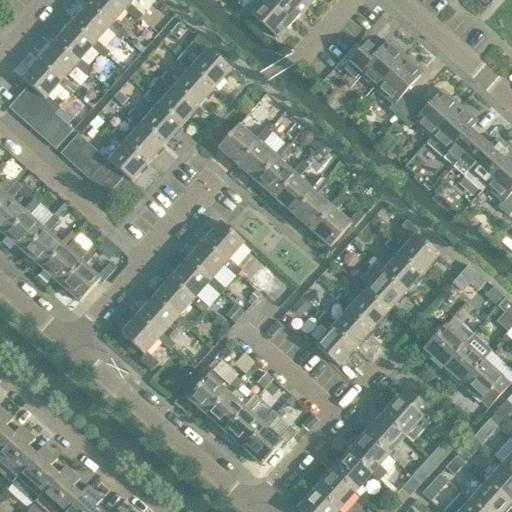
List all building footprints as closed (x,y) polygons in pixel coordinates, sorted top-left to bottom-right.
[(112,28),(109,30),(121,41),(126,35),(114,24),(125,12),(128,9),(118,0),(93,0),(88,7),(112,28)] [(118,0),(128,9),(125,12),(137,22),(142,17),(130,6),(135,0),(118,0)] [(292,24),(266,0),(252,0),(244,10),(278,40),(292,24)] [(266,0),(292,24),(307,7),(298,0),(266,0)] [(95,46),(92,49),(104,60),(110,54),(97,43),(109,30),(112,28),(88,7),(72,25),(95,46)] [(78,65),(76,68),(88,78),(93,73),(81,62),(92,49),(95,46),(72,25),(55,43),(78,65)] [(206,54),(194,67),(192,70),(215,90),(231,72),(208,51),(211,48),(198,37),(193,42),(206,54)] [(362,50),(344,71),(354,80),(358,76),(375,91),(404,58),(386,42),(376,53),(366,44),(361,49),(362,50)] [(62,84),(59,86),(72,97),(77,91),(65,81),(76,68),(78,65),(55,43),(39,62),(62,84)] [(189,73),(179,84),(176,88),(198,109),(215,90),(192,70),(194,67),(182,56),(177,62),(189,73)] [(404,58),(375,91),(392,106),(388,110),(398,120),(417,99),(407,90),(422,74),(404,58)] [(42,106),(55,116),(60,110),(48,99),(59,86),(62,84),(39,62),(21,81),(29,88),(45,103),(42,106)] [(173,91),(162,104),(159,107),(183,126),(198,109),(176,88),(179,84),(178,85),(166,74),(160,80),(173,91)] [(9,110),(46,143),(64,123),(55,116),(42,106),(45,103),(29,88),(9,110)] [(417,99),(398,120),(409,129),(413,124),(430,139),(459,107),(441,91),(426,107),(417,99)] [(156,110),(145,122),(142,125),(165,146),(183,126),(159,107),(162,104),(149,93),(144,98),(156,110)] [(459,107),(430,139),(430,140),(426,144),(453,168),(480,138),(471,129),(477,123),(459,107)] [(139,128),(128,140),(126,144),(148,164),(165,146),(142,125),(145,122),(132,111),(127,117),(139,128)] [(64,123),(46,143),(56,152),(73,132),(64,123)] [(217,149),(237,166),(257,143),(260,146),(271,133),(265,128),(254,140),(238,126),(217,149)] [(108,163),(106,161),(88,181),(98,189),(115,169),(125,178),(131,183),(148,164),(126,144),(128,140),(116,129),(111,135),(123,147),(108,163)] [(60,156),(79,173),(97,153),(78,136),(60,156)] [(480,138),(453,168),(463,178),(480,193),(511,157),(511,154),(495,139),(490,146),(480,138)] [(257,143),(237,166),(255,183),(276,159),(279,162),(290,150),(284,145),(273,157),(260,146),(257,143)] [(97,153),(79,173),(88,181),(106,161),(97,153)] [(511,157),(480,193),(481,193),(485,189),(501,203),(497,208),(508,217),(511,212),(511,157)] [(276,159),(255,183),(274,199),(294,177),(297,179),(308,166),(302,161),(291,173),(279,162),(276,159)] [(115,169),(98,189),(107,197),(125,178),(115,169)] [(294,177),(274,199),(292,216),(313,193),(316,195),(327,183),(321,178),(310,190),(297,179),(294,177)] [(0,205),(6,198),(10,201),(18,192),(21,189),(22,188),(21,187),(16,182),(15,184),(4,196),(0,192),(0,205)] [(313,193),(292,216),(311,233),(331,209),(335,212),(345,199),(339,194),(329,206),(316,195),(313,193)] [(6,198),(0,205),(0,233),(4,238),(25,215),(28,218),(39,205),(40,204),(37,202),(34,199),(33,200),(22,212),(10,201),(6,198)] [(331,209),(311,233),(329,249),(350,226),(353,228),(364,216),(358,211),(347,223),(335,212),(331,209)] [(25,215),(4,238),(23,254),(43,231),(47,234),(58,222),(59,221),(56,219),(53,215),(52,217),(41,229),(28,218),(25,215)] [(413,239),(401,252),(399,255),(422,275),(440,256),(416,235),(418,233),(407,222),(401,228),(413,239)] [(226,264),(223,267),(235,278),(241,272),(228,261),(243,244),(220,224),(203,243),(226,264)] [(43,231),(23,254),(41,271),(62,247),(65,251),(74,241),(76,238),(77,237),(72,232),(70,233),(59,245),(47,234),(43,231)] [(62,247),(41,271),(60,287),(80,264),(84,267),(95,255),(96,254),(90,248),(89,250),(87,252),(74,241),(65,251),(62,247)] [(397,257),(385,270),(382,273),(405,294),(422,275),(399,255),(401,252),(390,242),(385,247),(397,257)] [(210,282),(207,286),(219,296),(224,290),(212,279),(223,267),(226,264),(203,243),(187,261),(210,282)] [(380,276),(368,289),(366,291),(389,311),(405,294),(382,273),(385,270),(373,260),(368,265),(380,276)] [(193,300),(190,304),(203,315),(208,309),(196,298),(207,286),(210,282),(187,261),(170,280),(193,300)] [(80,264),(60,287),(79,304),(99,281),(102,284),(113,271),(115,270),(109,265),(107,266),(97,278),(84,267),(80,264)] [(363,294),(352,306),(350,309),(373,329),(389,311),(366,291),(368,289),(356,278),(352,283),(363,294)] [(176,320),(174,323),(186,333),(191,327),(179,317),(190,304),(193,300),(170,280),(154,298),(176,320)] [(493,287),(485,296),(486,297),(498,307),(505,299),(494,288),(493,287)] [(347,312),(336,324),(333,328),(356,348),(373,329),(350,309),(352,306),(341,296),(336,301),(347,312)] [(160,338),(157,341),(170,352),(175,346),(163,335),(174,323),(176,320),(154,298),(138,317),(160,338)] [(505,299),(498,307),(504,313),(511,320),(511,304),(505,299)] [(331,330),(316,347),(339,367),(356,348),(333,328),(336,324),(324,314),(319,319),(331,330)] [(146,354),(157,341),(160,338),(138,317),(120,336),(143,356),(141,359),(153,371),(158,364),(146,354)] [(445,328),(424,351),(433,359),(431,361),(442,370),(444,368),(473,335),(455,318),(445,328)] [(473,335),(444,368),(451,375),(449,377),(460,387),(483,362),(492,351),(473,335)] [(483,362),(460,387),(462,385),(470,392),(468,394),(479,404),(480,403),(489,410),(510,386),(502,379),(483,362)] [(197,388),(186,400),(205,417),(226,394),(230,397),(236,390),(240,385),(234,379),(228,387),(207,368),(192,384),(197,388)] [(382,417),(405,438),(412,445),(437,416),(407,389),(399,398),(396,396),(387,406),(389,408),(382,417)] [(226,394),(205,417),(224,433),(244,411),(248,414),(260,400),(254,395),(248,401),(236,390),(230,397),(226,394)] [(511,411),(511,406),(506,402),(496,413),(504,420),(511,411)] [(0,452),(14,437),(5,429),(12,422),(0,411),(0,452)] [(244,411),(224,433),(242,450),(263,427),(267,430),(277,418),(272,412),(261,425),(248,414),(244,411)] [(373,427),(365,436),(388,457),(405,438),(382,417),(379,415),(370,425),(373,427)] [(263,427),(242,450),(261,467),(282,444),(285,447),(296,434),(297,433),(296,432),(291,428),(279,417),(277,418),(267,430),(263,427)] [(498,427),(490,420),(478,433),(487,440),(498,427)] [(14,437),(0,452),(0,473),(12,484),(36,456),(28,449),(34,441),(20,429),(14,437)] [(372,475),(371,475),(379,482),(387,473),(379,467),(388,457),(365,436),(363,434),(354,444),(356,446),(349,454),(372,475)] [(481,445),(473,438),(462,451),(470,458),(481,445)] [(445,440),(428,459),(436,467),(453,448),(445,440)] [(36,456),(12,484),(34,504),(59,476),(51,469),(57,461),(43,449),(36,456)] [(332,473),(355,494),(371,475),(372,475),(349,454),(346,452),(337,462),(339,464),(332,473)] [(464,464),(456,457),(446,469),(454,476),(464,464)] [(426,478),(436,467),(428,459),(417,470),(426,478)] [(487,485),(510,505),(511,503),(511,472),(504,465),(487,485)] [(59,476),(34,504),(43,511),(67,511),(82,496),(73,488),(79,481),(66,469),(59,476)] [(315,491),(337,511),(338,511),(355,494),(332,473),(329,470),(320,481),(322,483),(315,491)] [(429,487),(437,495),(448,483),(458,492),(462,487),(446,473),(442,478),(440,475),(429,487)] [(411,478),(400,490),(401,491),(409,497),(420,485),(412,478),(411,478)] [(461,495),(480,511),(507,511),(511,507),(511,506),(510,505),(487,485),(470,503),(461,495)] [(82,496),(67,511),(99,511),(95,508),(102,500),(89,488),(82,496)] [(337,511),(315,491),(313,489),(303,500),(306,502),(298,511),(299,511),(337,511)] [(445,511),(480,511),(461,495),(445,511)] [(395,496),(384,508),(385,508),(388,511),(395,511),(404,504),(396,497),(395,496)] [(410,509),(413,511),(429,511),(417,501),(410,509)]
